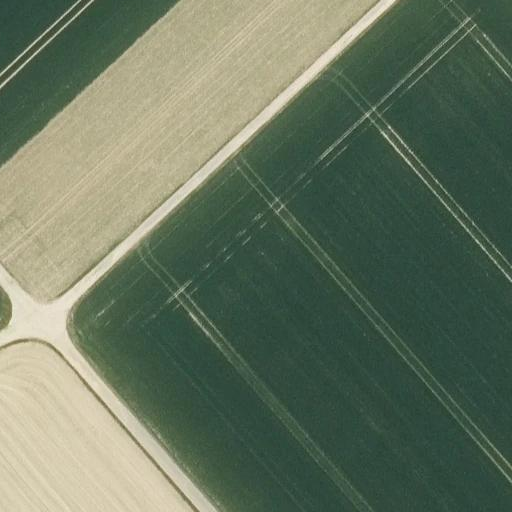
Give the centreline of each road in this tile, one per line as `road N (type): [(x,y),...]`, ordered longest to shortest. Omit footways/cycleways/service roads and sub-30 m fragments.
road 1 (track): [(0,336),(39,322),(385,0)]
road 2 (track): [(0,277),(207,511)]
